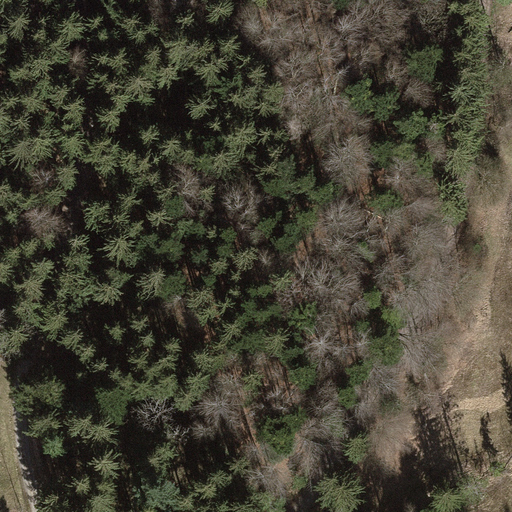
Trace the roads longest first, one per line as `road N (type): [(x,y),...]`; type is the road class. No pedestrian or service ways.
road 1 (track): [(481,0),(479,134),(426,329),(363,434),(300,511)]
road 2 (track): [(65,0),(80,108),(21,375),(42,511)]
